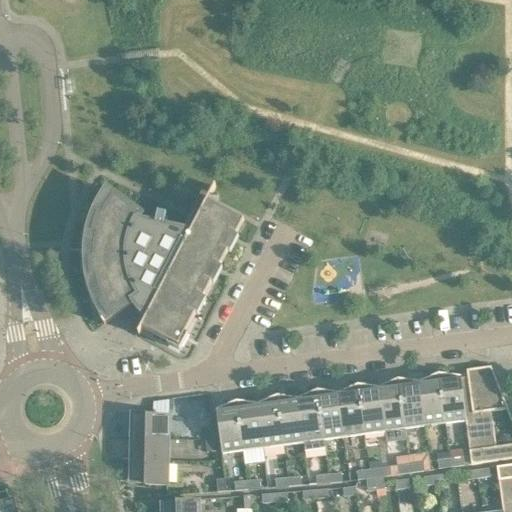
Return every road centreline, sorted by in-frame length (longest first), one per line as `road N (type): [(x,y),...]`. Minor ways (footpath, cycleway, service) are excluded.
road 1 (residential): [(511,337),(210,373)]
road 2 (residential): [(12,219),(23,185),(9,56),(0,44)]
road 3 (residential): [(210,373),(282,237)]
